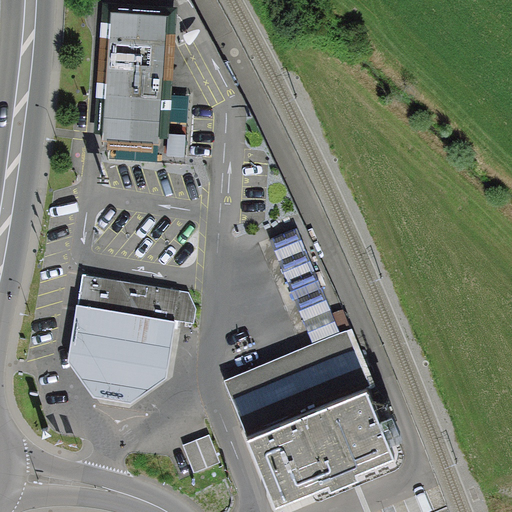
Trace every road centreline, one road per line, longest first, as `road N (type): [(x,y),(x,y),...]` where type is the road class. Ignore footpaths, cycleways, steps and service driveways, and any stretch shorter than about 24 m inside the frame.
road 1 (primary): [(0,330),(15,157)]
road 2 (primary): [(32,0),(15,157)]
